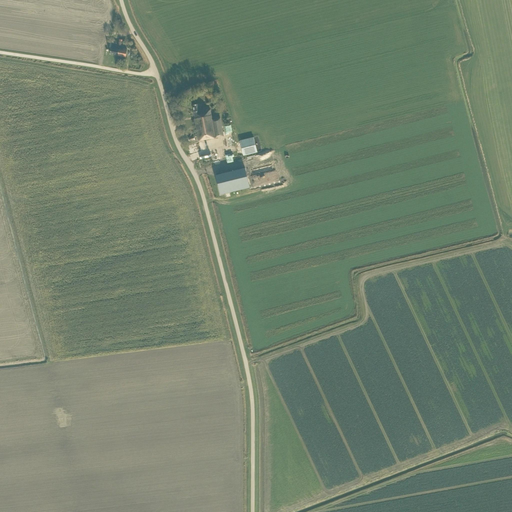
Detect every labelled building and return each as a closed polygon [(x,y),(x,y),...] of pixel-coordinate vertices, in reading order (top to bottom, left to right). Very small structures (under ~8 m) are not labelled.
[(110,54),(118,56),(120,49),(115,49),(116,47),(111,46),(110,54)] [(123,50),(120,49),(118,56),(126,57),(127,49),(123,48),(123,50)] [(194,119),(199,140),(224,136),(220,118),(212,119),(210,110),(199,112),(198,104),(192,105),(194,113),(193,113),(194,115),(194,116),(195,118),(194,119)] [(241,145),(243,151),(255,148),(254,141),(241,145)] [(245,168),(216,175),(220,195),(249,188),(245,168)]
